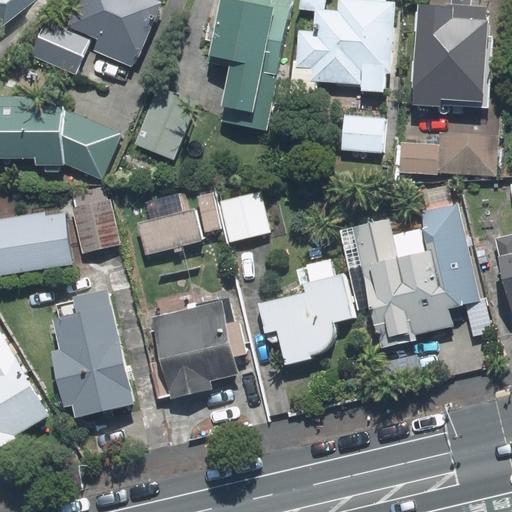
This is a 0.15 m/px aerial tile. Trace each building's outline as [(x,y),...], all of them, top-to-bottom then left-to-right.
[(0,0),(0,26),(34,0),(0,0)] [(97,54),(135,70),(139,59),(143,60),(167,5),(154,0),(86,0),(74,31),(102,43),(97,54)] [(224,0),(212,66),(236,71),(225,125),(271,133),(296,2),(286,0),(224,0)] [(330,0),(304,0),(304,9),(329,11),(330,0)] [(314,84),(337,85),(336,86),(367,88),(366,94),(389,96),(389,90),(394,90),(399,4),(342,1),(342,13),(318,12),(317,34),(302,33),(300,69),(314,70),(314,84)] [(448,103),(490,106),(496,11),(451,8),(451,10),(424,8),(418,108),(447,110),(448,103)] [(79,77),(92,42),(48,25),(35,60),(79,77)] [(200,105),(161,89),(138,146),(177,162),(200,105)] [(68,169),(68,168),(105,183),(125,136),(69,113),(69,100),(0,99),(0,160),(40,161),(40,168),(68,169)] [(385,156),(388,121),(346,117),(343,153),(385,156)] [(443,135),(442,147),(405,145),(403,175),(441,177),(441,174),(500,178),(503,139),(443,135)] [(274,234),(264,194),(223,204),(233,244),(274,234)] [(216,195),(200,198),(207,235),(223,232),(216,195)] [(124,247),(114,202),(76,210),(86,255),(124,247)] [(487,301),(465,203),(425,212),(436,261),(406,268),(403,255),(366,264),(385,348),(423,340),(422,335),(459,327),(455,309),(487,301)] [(207,244),(198,211),(142,226),(150,258),(207,244)] [(0,279),(77,268),(69,216),(50,218),(49,215),(0,222),(0,279)] [(511,256),(503,258),(511,294),(511,256)] [(348,275),(308,283),(310,293),(261,304),(269,333),(281,332),(288,365),(316,358),(315,355),(322,354),(327,351),(334,345),(338,339),(339,333),(339,328),(338,323),(360,317),(348,275)] [(234,299),(157,318),(164,361),(155,364),(162,398),(175,395),(177,399),(218,389),(216,381),(246,374),(244,367),(251,362),(252,359),(253,351),(245,321),(240,322),(234,299)] [(68,406),(77,404),(79,417),(139,404),(118,306),(57,319),(63,349),(56,351),(68,406)] [(20,357),(0,368),(0,450),(21,439),(19,436),(54,415),(20,357)]
